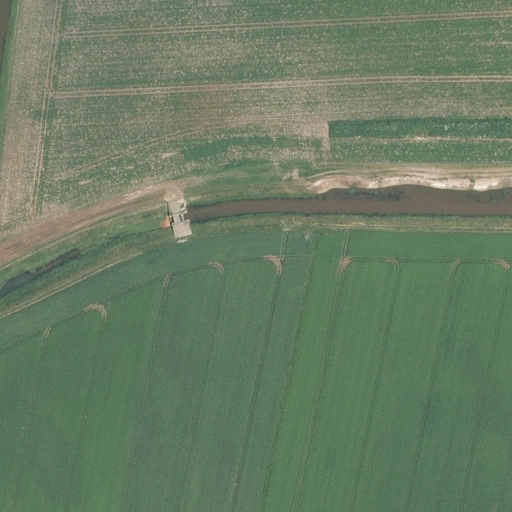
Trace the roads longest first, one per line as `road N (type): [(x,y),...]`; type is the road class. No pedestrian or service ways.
road 1 (track): [(0,311),(121,254),(178,237),(325,224),(511,228)]
road 2 (track): [(511,186),(229,190),(129,210),(0,262)]
